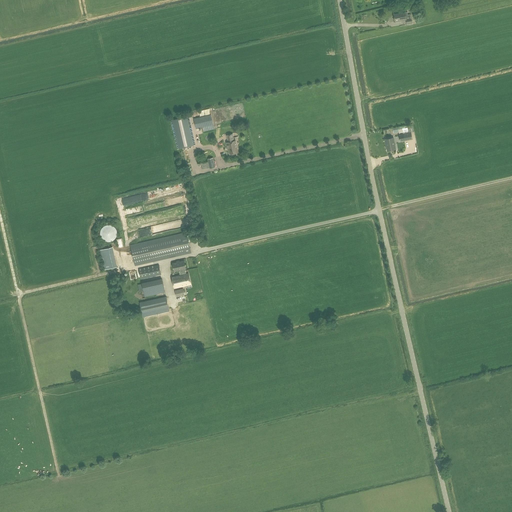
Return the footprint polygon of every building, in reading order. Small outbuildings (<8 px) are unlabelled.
[(395,22),(406,20),(407,24),(412,23),(410,14),(408,15),(407,12),(405,13),(405,12),(394,14),(395,22)] [(211,115),(194,119),(196,129),(203,127),(204,131),(214,129),(211,115)] [(186,117),(174,120),(180,149),(192,146),(186,117)] [(414,131),(413,124),(401,126),(398,127),(399,133),(403,132),(408,131),(408,133),(414,131)] [(401,141),(406,140),(413,139),(411,132),(400,134),(401,141)] [(226,143),(228,150),(229,150),(230,154),(238,152),(236,141),(234,141),(233,134),(227,135),(228,142),(226,143)] [(394,149),(394,145),(395,145),(393,137),(385,139),(387,151),(394,149)] [(115,227),(115,226),(114,226),(113,225),(112,225),(112,224),(111,224),(110,224),(109,224),(108,224),(107,224),(106,224),(105,224),(105,225),(104,225),(103,225),(103,226),(102,226),(102,227),(101,227),(101,228),(101,229),(100,229),(100,230),(100,231),(100,232),(100,233),(100,234),(100,235),(100,236),(101,236),(101,237),(102,238),(102,239),(103,239),(104,239),(104,240),(105,240),(106,240),(106,241),(107,241),(108,241),(109,241),(110,241),(111,241),(111,240),(112,240),(113,240),(113,239),(114,239),(114,238),(115,238),(115,237),(116,237),(116,236),(116,235),(117,235),(117,234),(117,233),(117,232),(117,231),(117,230),(116,230),(116,229),(116,228),(115,228),(115,227)] [(187,232),(130,244),(135,266),(191,253),(187,232)] [(100,249),(105,269),(116,266),(112,246),(100,249)] [(186,269),(184,261),(173,263),(174,271),(180,270),(181,275),(172,277),(174,288),(187,285),(188,288),(192,287),(189,273),(186,274),(185,269),(186,269)] [(139,269),(141,279),(161,275),(159,264),(139,269)] [(142,284),(138,285),(140,292),(144,291),(145,296),(165,292),(162,279),(142,284)] [(175,290),(177,297),(185,295),(183,289),(175,290)] [(166,296),(139,302),(143,317),(169,311),(166,296)]
